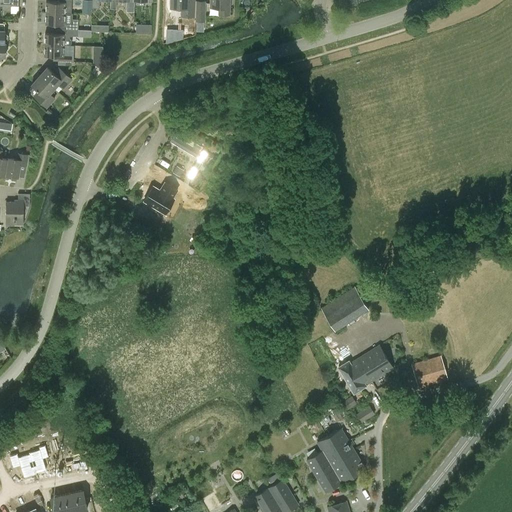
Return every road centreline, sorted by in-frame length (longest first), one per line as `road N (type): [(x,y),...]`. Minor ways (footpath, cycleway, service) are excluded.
road 1 (unclassified): [(329,37),(189,79),(120,123),(91,165),(48,312),(29,353),(0,386)]
road 2 (unclassified): [(376,511),(383,414),(491,376),(511,353)]
road 3 (primary): [(413,511),(511,386)]
road 4 (residential): [(8,492),(95,477),(113,511)]
